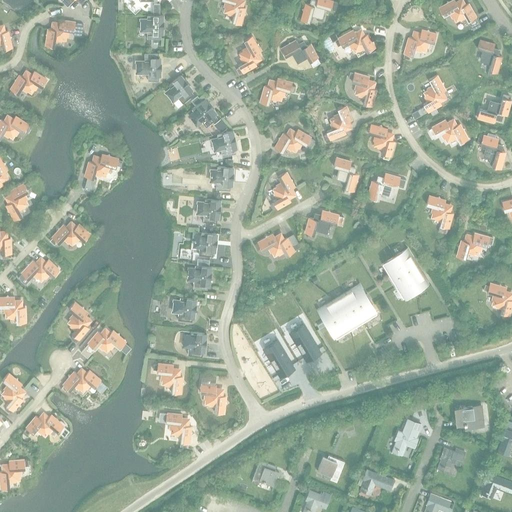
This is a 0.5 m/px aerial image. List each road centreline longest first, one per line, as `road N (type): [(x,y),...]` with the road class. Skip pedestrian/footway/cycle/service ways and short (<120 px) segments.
road 1 (residential): [(236,242),(255,140),(233,99),(195,59),(185,35),(189,0)]
road 2 (residential): [(511,181),(459,182),(408,137),(388,72),(399,0)]
road 3 (unclassified): [(263,420),(309,398),(511,346)]
road 4 (residential): [(263,420),(225,343),(236,242)]
road 5 (unclassified): [(128,511),(263,420)]
